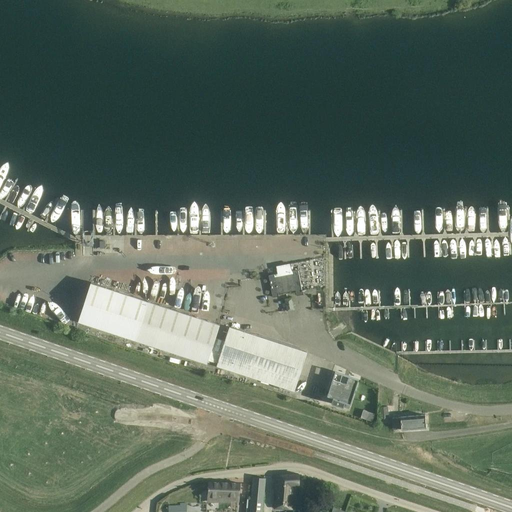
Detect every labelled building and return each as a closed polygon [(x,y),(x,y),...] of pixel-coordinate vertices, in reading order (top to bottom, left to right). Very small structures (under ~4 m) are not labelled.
[(293,271),(292,271),(290,263),(276,266),(278,276),(274,277),(274,274),(268,275),(272,297),(275,297),(278,296),(278,294),(279,294),(296,290),(296,293),(302,292),(302,291),(298,271),(298,270),(297,270),(293,271)] [(91,283),(78,321),(135,339),(207,363),(214,340),(219,324),(148,301),(91,283)] [(306,352),(230,327),(217,366),(293,391),(306,352)] [(329,396),(328,397),(333,398),(331,403),(343,407),(345,402),(349,403),(349,402),(351,396),(357,380),(336,373),(331,389),(329,396)] [(379,411),(380,419),(388,418),(387,409),(387,406),(379,407),(379,411)] [(425,415),(400,417),(401,429),(401,430),(426,428),(425,415)] [(299,484),(298,474),(274,475),(276,508),(282,508),(282,510),(284,510),(284,508),(295,508),(295,484),(299,484)] [(247,498),(246,511),(262,511),(264,488),(264,478),(253,477),(251,499),(247,498)] [(240,483),(208,482),(208,497),(239,496),(240,483)]
